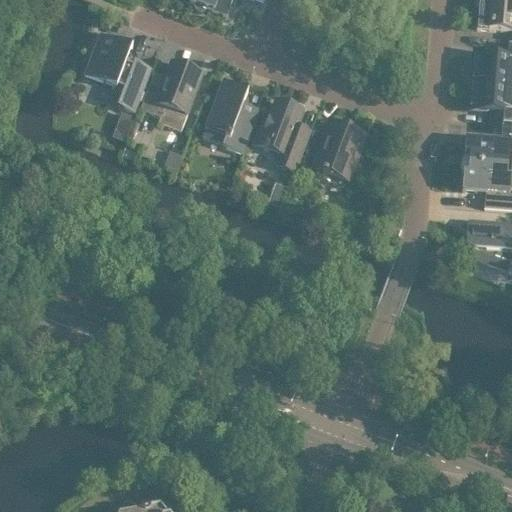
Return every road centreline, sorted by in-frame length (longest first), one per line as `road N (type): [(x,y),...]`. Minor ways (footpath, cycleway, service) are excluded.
road 1 (tertiary): [(337,426),(0,299)]
road 2 (residential): [(430,121),(261,57),(281,0)]
road 3 (tertiary): [(511,490),(337,426)]
road 4 (residential): [(337,426),(403,263)]
road 5 (residential): [(430,121),(422,201),(403,263)]
road 6 (residential): [(440,0),(430,121)]
